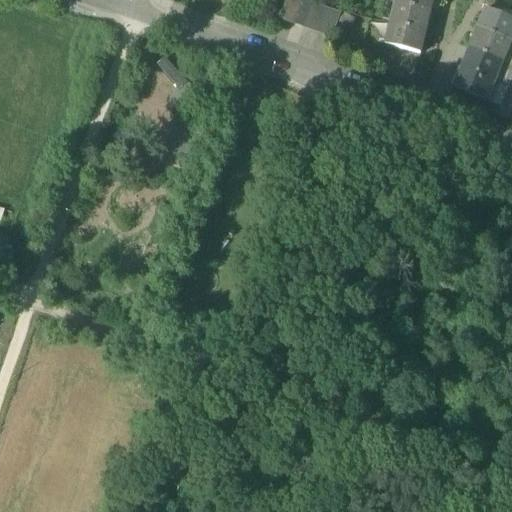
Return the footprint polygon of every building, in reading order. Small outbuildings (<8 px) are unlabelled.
[(301,1),(297,0),(287,0),(282,18),(293,22),(301,1)] [(398,0),(397,5),(395,4),(395,5),(431,13),(429,12),(431,0),(398,0)] [(312,5),(301,1),(293,22),(305,26),(312,5)] [(431,13),(395,5),(397,6),(392,25),(390,25),(426,34),(427,33),(424,33),(429,13),(431,14),(431,13)] [(329,11),(317,7),(310,28),(321,32),(329,11)] [(511,20),(486,10),(485,11),(487,12),(480,31),(478,30),(477,30),(510,43),(511,44),(511,43),(510,43),(511,37),(511,20)] [(340,15),(329,11),(321,32),(333,36),(340,15)] [(426,34),(390,25),(390,26),(392,26),(388,45),(385,45),(385,46),(422,55),(422,53),(419,53),(424,34),(426,34)] [(510,43),(477,30),(477,31),(479,32),(472,50),(470,49),(469,50),(502,63),(510,43)] [(511,43),(511,44),(510,43),(502,63),(511,66),(511,43)] [(502,63),(469,50),(472,51),(464,70),(462,69),(461,70),(496,84),(497,83),(494,82),(502,63)] [(511,79),(511,66),(502,63),(494,82),(497,83),(496,84),(489,103),(501,108),(511,79)] [(496,84),(461,70),(454,89),(489,103),(496,84)] [(511,120),(508,118),(499,136),(511,142),(511,120)] [(172,153),(188,153),(187,128),(171,128),(172,153)] [(184,162),(170,157),(164,171),(178,177),(180,172),(184,162)] [(193,166),(184,162),(180,172),(189,176),(193,166)] [(0,258),(2,259),(9,238),(0,235),(0,258)]
